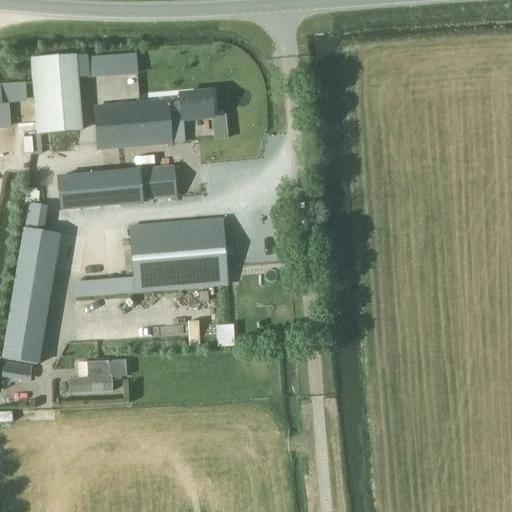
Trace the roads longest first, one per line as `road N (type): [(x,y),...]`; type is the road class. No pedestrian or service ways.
road 1 (track): [(326,511),(295,141)]
road 2 (unclassified): [(0,3),(190,11),(356,0)]
